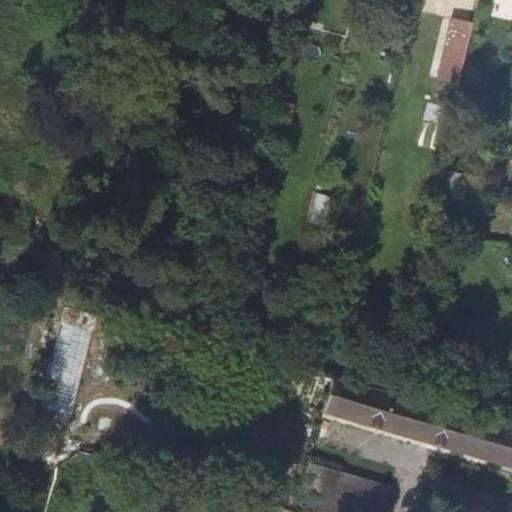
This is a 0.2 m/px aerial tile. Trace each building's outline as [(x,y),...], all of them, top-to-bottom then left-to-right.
[(436,78),(461,84),(476,21),(451,15),(436,78)] [(486,276),(494,241),(474,236),(466,270),(486,276)] [(470,349),(474,331),(476,324),(453,319),(448,344),(470,349)] [(494,361),(500,337),(474,331),(470,349),(468,355),(494,361)] [(511,431),(333,378),(323,411),(511,467),(511,431)]
